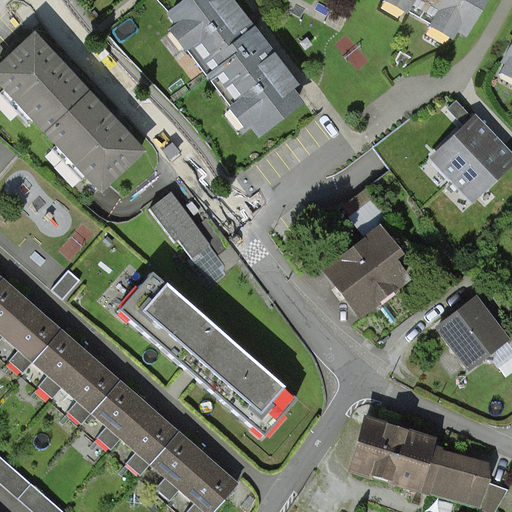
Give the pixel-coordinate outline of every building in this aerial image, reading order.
[(188,0),(169,14),(191,42),(185,46),(233,108),(238,104),(259,132),(295,104),(286,92),(292,87),(257,42),(224,0),(188,0)] [(403,0),(407,2),(403,9),(429,24),(433,18),(461,33),(479,0),(403,0)] [(55,64),(32,39),(0,68),(0,128),(22,152),(84,95),(55,64)] [(511,43),(501,63),(511,68),(511,43)] [(110,122),(84,95),(22,152),(38,169),(82,205),(138,153),(110,122)] [(464,128),(471,120),(454,102),(446,110),(464,128)] [(464,128),(432,158),(471,200),(511,162),(495,145),(488,138),(471,120),(464,128)] [(225,268),(169,194),(147,210),(173,243),(176,241),(190,258),(185,262),(207,290),(226,275),(223,270),(225,268)] [(325,272),(357,315),(402,281),(394,270),(398,267),(414,254),(374,201),(351,218),(366,240),(325,272)] [(149,275),(116,313),(188,376),(261,439),(294,401),(149,275)] [(22,374),(33,362),(57,333),(31,311),(24,305),(0,283),(0,340),(4,336),(19,349),(8,362),(22,374)] [(473,300),(437,328),(467,369),(480,359),(491,360),(491,350),(504,340),(491,324),(473,300)] [(80,425),(91,413),(116,384),(90,362),(84,356),(57,333),(33,362),(48,375),(37,388),(51,400),(62,387),(77,400),(66,413),(80,425)] [(140,476),(150,464),(175,435),(149,413),(142,406),(116,384),(91,413),(107,426),(96,439),(110,451),(121,438),(136,452),(126,464),(140,476)] [(366,422),(350,471),(477,508),(486,480),(487,471),(487,464),(435,450),(428,448),(429,442),(366,422)] [(213,511),(235,488),(207,463),(201,458),(175,435),(150,464),(165,477),(154,490),(168,502),(179,489),(195,503),(186,511),(213,511)] [(61,511),(0,458),(0,485),(30,511),(61,511)]
